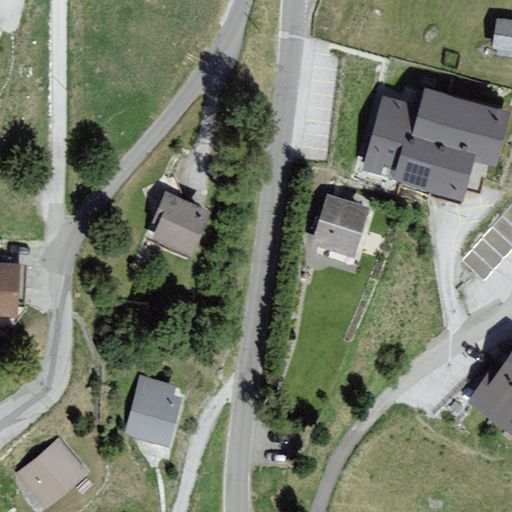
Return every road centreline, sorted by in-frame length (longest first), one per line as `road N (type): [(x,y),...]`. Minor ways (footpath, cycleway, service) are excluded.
road 1 (unclassified): [(294,0),(237,511)]
road 2 (residential): [(0,417),(46,381),(63,278),(84,220),(194,87),(241,0)]
road 3 (residential): [(311,511),(378,404),(511,310)]
